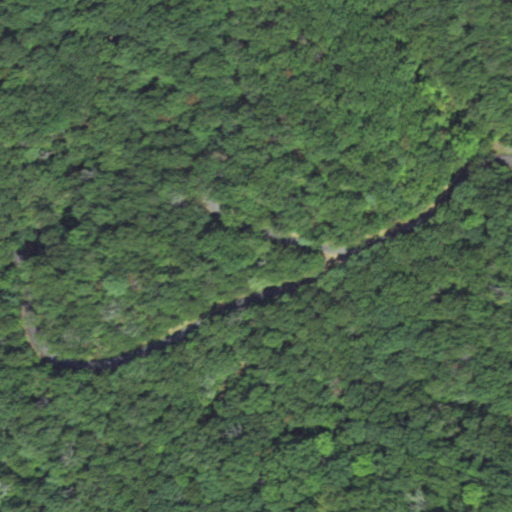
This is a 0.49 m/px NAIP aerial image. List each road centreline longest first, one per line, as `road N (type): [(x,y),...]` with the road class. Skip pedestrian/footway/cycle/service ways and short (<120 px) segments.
road 1 (residential): [(511,160),(470,169),(436,212),(340,270),(259,296),(102,366),(70,365),(41,348),(32,322),(32,268),(0,254)]
road 2 (residential): [(353,260),(265,234),(212,204),(206,170),(248,95),(237,22),(242,0)]
